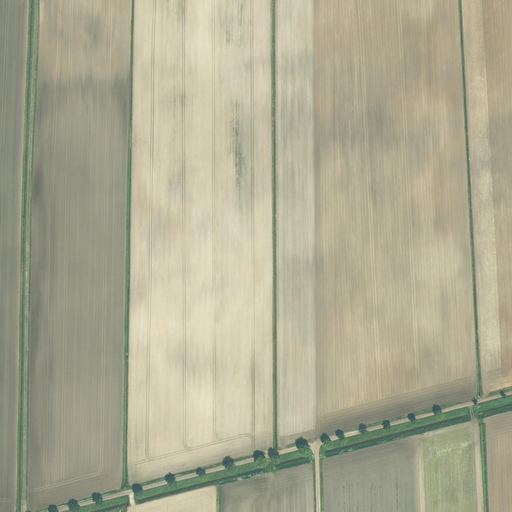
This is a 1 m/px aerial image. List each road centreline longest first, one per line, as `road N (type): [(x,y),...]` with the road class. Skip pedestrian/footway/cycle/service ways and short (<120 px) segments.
road 1 (track): [(24,511),(36,0)]
road 2 (unclassified): [(316,444),(55,511)]
road 3 (unclassified): [(511,393),(316,444)]
